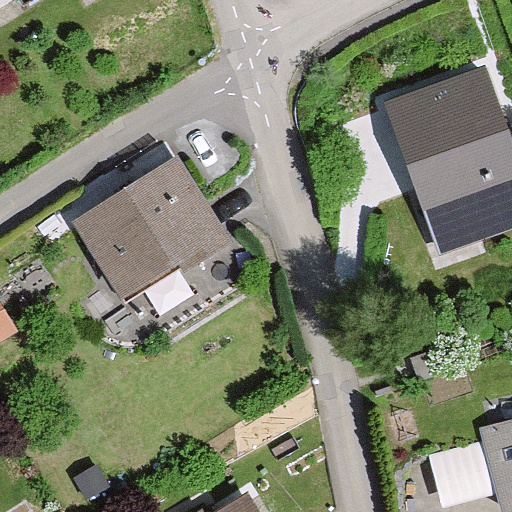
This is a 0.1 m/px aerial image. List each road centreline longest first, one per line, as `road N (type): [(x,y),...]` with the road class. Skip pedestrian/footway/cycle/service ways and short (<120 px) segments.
road 1 (residential): [(361,511),(339,381),(252,62)]
road 2 (residential): [(252,62),(0,214)]
